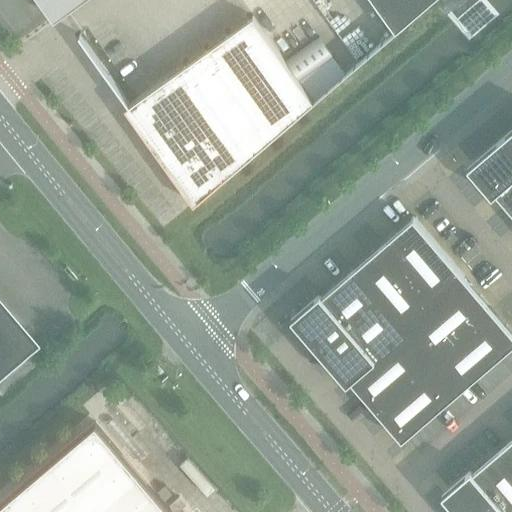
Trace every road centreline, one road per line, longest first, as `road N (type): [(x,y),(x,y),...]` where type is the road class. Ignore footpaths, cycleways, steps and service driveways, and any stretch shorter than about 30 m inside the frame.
road 1 (unclassified): [(200,340),(511,72)]
road 2 (tertiary): [(200,340),(14,127)]
road 3 (tertiary): [(0,140),(186,352)]
road 4 (tertiary): [(344,511),(200,340)]
road 5 (tertiary): [(186,352),(321,511)]
